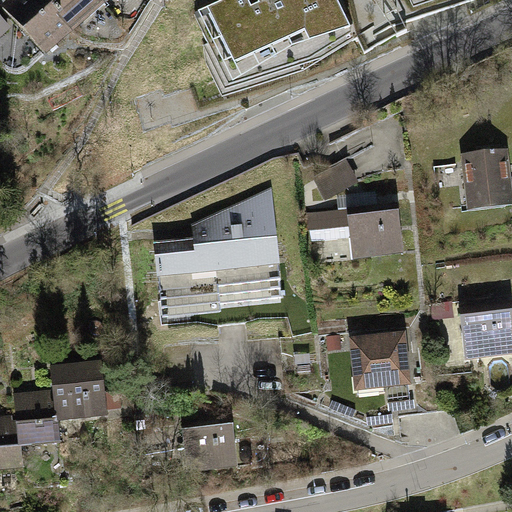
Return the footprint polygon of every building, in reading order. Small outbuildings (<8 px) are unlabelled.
[(71,30),(44,0),(15,0),(8,6),(49,50),(71,30)] [(44,0),(71,30),(105,0),(44,0)] [(248,0),(222,0),(195,13),(208,42),(203,44),(206,62),(215,81),(238,71),(242,79),(350,29),(336,0),(258,0),(259,2),(251,6),(248,0)] [(238,71),(215,81),(223,97),(304,70),(355,39),(350,29),(242,79),(238,71)] [(511,190),(507,149),(462,155),(468,205),(511,200),(511,190)] [(346,162),(315,179),(324,196),(356,180),(346,162)] [(156,245),(162,302),(192,299),(193,306),(219,303),(219,305),(281,298),(270,191),(194,227),(195,241),(156,245)] [(342,199),(343,211),(373,208),(372,197),(342,199)] [(343,211),(307,215),(310,242),(362,236),(364,255),(403,251),(398,206),(373,208),(371,208),(343,211)] [(434,305),(436,319),(453,317),(451,303),(434,305)] [(511,315),(511,305),(461,310),(464,336),(476,335),(478,354),(511,350),(511,315)] [(403,335),(353,340),(358,393),(384,391),(384,386),(408,383),(403,335)] [(476,335),(464,336),(466,356),(478,354),(476,335)] [(54,394),(57,419),(107,414),(105,391),(103,392),(100,368),(52,373),(54,394)] [(15,399),(17,421),(20,446),(60,441),(57,419),(54,394),(15,399)] [(173,410),(162,411),(163,425),(174,424),(173,410)] [(237,464),(232,418),(182,424),(185,450),(197,448),(199,468),(237,464)] [(0,470),(23,468),(20,446),(17,421),(0,422),(0,470)]
